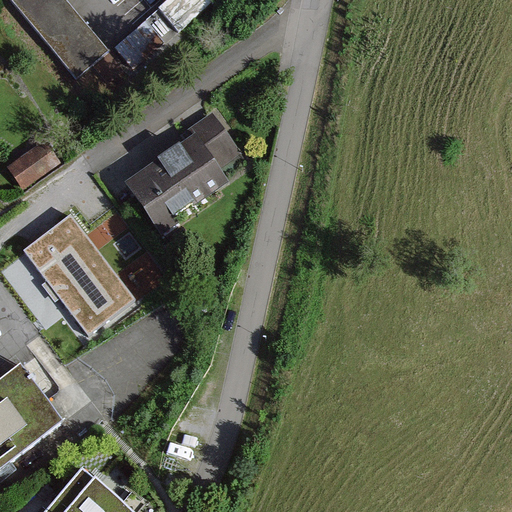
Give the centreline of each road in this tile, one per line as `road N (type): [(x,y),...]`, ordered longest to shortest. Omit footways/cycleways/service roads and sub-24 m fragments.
road 1 (residential): [(311,28),(229,418),(192,511)]
road 2 (residential): [(311,28),(278,36),(90,164)]
